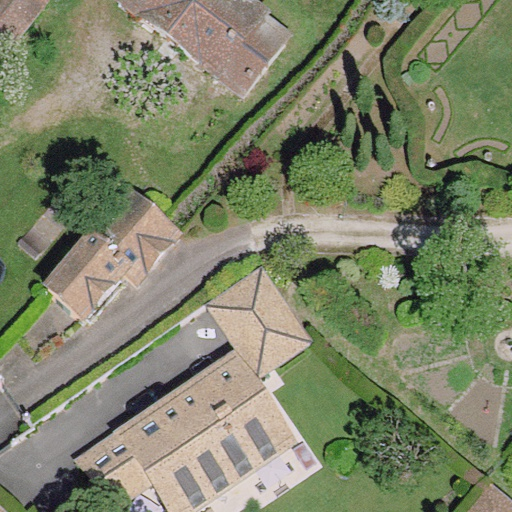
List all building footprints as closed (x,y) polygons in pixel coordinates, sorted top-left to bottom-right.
[(0,41),(9,48),(43,4),(36,0),(0,0),(0,1),(0,41)] [(236,0),(114,0),(240,97),(286,38),(236,0)] [(129,196),(48,292),(88,326),(123,285),(119,282),(125,275),(138,286),(179,238),(129,196)] [(156,511),(188,511),(292,443),(252,383),(314,342),(265,270),(205,310),(239,360),(84,463),(116,511),(124,511),(147,497),(156,511)] [(511,511),(489,491),(470,511),(511,511)]
